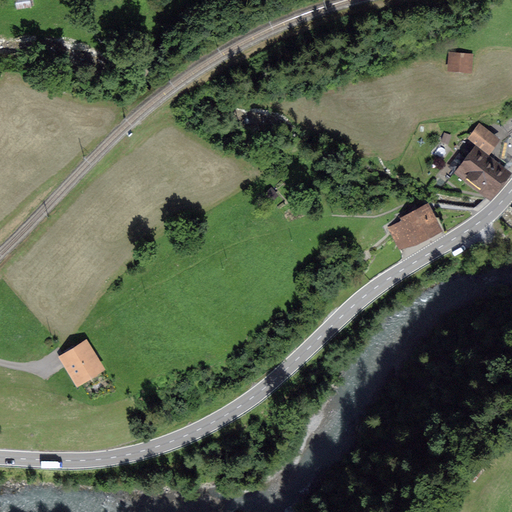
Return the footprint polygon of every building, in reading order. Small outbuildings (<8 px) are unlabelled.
[(26,0),(14,0),(16,9),(28,6),(26,0)] [(468,70),(469,56),(452,54),(450,68),(468,70)] [(510,137),(511,134),(511,115),(502,123),(500,125),(510,137)] [(483,129),(495,138),(487,149),(473,138),(461,154),(466,159),(462,164),(464,165),(458,173),(482,192),(484,189),(491,194),(506,175),(500,171),(506,163),(501,158),(504,141),(510,137),(500,125),(502,123),(497,122),(489,123),(483,129)] [(487,149),(495,138),(483,129),(481,128),(473,138),(487,149)] [(448,144),(451,135),(444,133),(441,141),(448,144)] [(417,238),(437,227),(426,207),(390,227),(398,244),(417,238)] [(76,382),(99,367),(89,351),(91,349),(86,341),(64,354),(70,365),(67,367),(76,382)]
